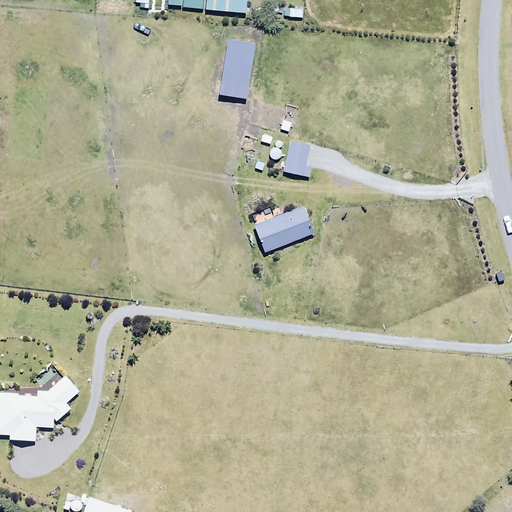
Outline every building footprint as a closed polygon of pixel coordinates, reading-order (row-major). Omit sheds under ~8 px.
[(205,8),(205,0),(171,0),(171,7),(205,8)] [(249,0),(209,0),(209,11),(249,13),(249,0)] [(301,10),(284,8),(283,17),(300,19),(301,10)] [(312,146),(293,142),(286,172),(310,177),(312,166),(308,165),(312,146)] [(315,234),(304,207),(257,226),(268,253),(315,234)] [(81,392),(67,377),(51,393),(40,392),(39,397),(1,394),(0,408),(0,435),(12,436),(12,441),(37,443),(38,428),(55,429),(55,421),(60,421),(72,410),(67,405),(81,392)] [(81,511),(85,499),(67,494),(63,509),(74,511),(81,511)] [(130,511),(91,498),(86,511),(130,511)]
